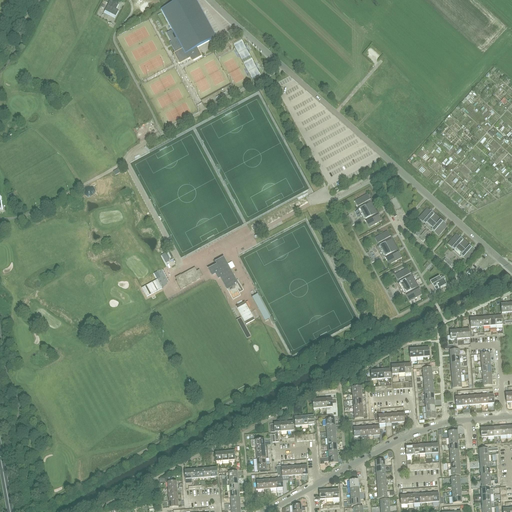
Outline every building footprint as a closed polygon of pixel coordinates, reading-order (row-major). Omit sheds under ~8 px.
[(111,0),(105,11),(116,16),(119,11),(116,10),(119,4),(111,0)] [(170,43),(175,53),(174,54),(180,64),(190,58),(192,62),(194,61),(202,56),(197,48),(217,37),(196,0),(179,0),(161,10),(172,30),(167,33),(172,42),(170,43)] [(370,49),(368,51),(376,59),(378,56),(370,49)] [(466,99),(463,102),(465,104),(472,97),(469,95),(466,99)] [(502,161),(497,167),(501,170),(506,164),(502,161)] [(358,210),(361,215),(375,207),(372,202),(370,203),(369,201),(370,200),(367,194),(355,201),(359,209),(358,210)] [(378,213),(375,207),(361,215),(364,221),(365,220),(369,228),(382,221),(378,215),(377,216),(376,214),(378,213)] [(424,225),(428,228),(438,217),(432,212),(432,213),(427,209),(419,218),(425,224),(424,225)] [(444,222),(438,217),(428,228),(431,232),(432,231),(439,236),(447,226),(443,222),(444,222)] [(378,247),(381,252),(395,244),(393,239),(390,240),(389,238),(390,237),(387,231),(375,238),(379,246),(378,247)] [(453,251),(457,254),(467,242),(461,238),(456,234),(448,244),(454,250),(453,251)] [(473,247),(467,242),(457,254),(460,257),(461,256),(468,262),(476,252),(472,248),(473,247)] [(398,249),(395,244),(381,252),(384,258),(385,257),(389,265),(402,258),(399,252),(397,253),(396,251),(398,249)] [(169,262),(174,259),(170,251),(165,254),(169,262)] [(212,276),(216,274),(218,279),(221,278),(233,300),(241,296),(239,294),(244,291),(238,280),(235,281),(223,259),(220,260),(219,259),(217,260),(218,262),(215,263),(216,266),(209,270),(212,276)] [(200,278),(203,276),(200,270),(197,271),(195,268),(181,275),(175,278),(177,281),(176,281),(181,290),(187,287),(186,287),(201,279),(200,278)] [(411,274),(407,268),(395,275),(399,283),(398,283),(404,295),(405,294),(409,302),(422,295),(419,289),(418,290),(416,288),(419,286),(413,276),(410,277),(409,275),(411,274)] [(170,273),(160,278),(162,281),(171,276),(170,273)] [(442,277),(440,278),(439,277),(430,282),(432,286),(433,286),(436,291),(447,285),(444,281),(445,280),(444,278),(443,278),(442,277)] [(162,289),(157,280),(142,288),(147,297),(162,289)] [(271,325),(273,324),(255,289),(253,290),(256,296),(252,298),(265,322),(268,320),(271,325)] [(254,310),(253,308),(256,307),(252,299),(248,301),(254,313),(257,311),(257,309),(254,310)] [(245,302),(236,306),(246,324),(254,320),(245,302)] [(457,342),(457,340),(456,330),(456,331),(452,331),(452,330),(450,331),(451,340),(454,340),(455,343),(453,343),(454,349),(458,349),(458,346),(457,342)] [(385,424),(385,415),(381,416),(381,415),(378,415),(378,414),(374,414),(374,421),(379,421),(379,423),(379,425),(385,424)] [(278,432),(281,432),(280,422),(280,423),(277,423),(274,423),(274,424),(274,425),(270,425),(271,433),(275,433),(275,435),(275,443),(279,442),(278,432)] [(322,458),(319,459),(320,465),(325,465),(324,462),(329,462),(329,464),(338,464),(338,463),(338,459),(339,459),(338,457),(329,458),(322,458)]
